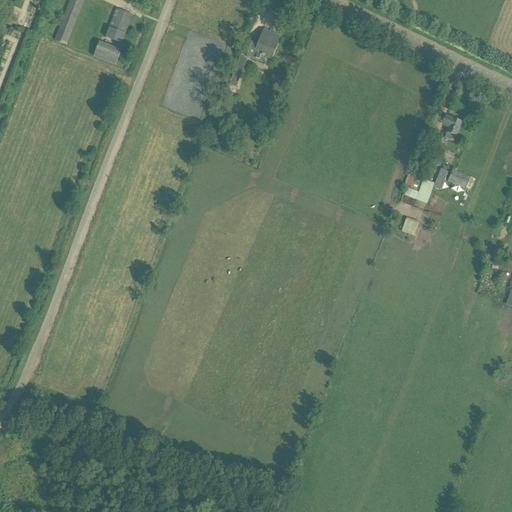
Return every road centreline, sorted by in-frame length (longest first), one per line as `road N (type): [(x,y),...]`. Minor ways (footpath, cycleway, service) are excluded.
road 1 (unknown): [(165,0),(12,391),(0,396)]
road 2 (tertiary): [(511,91),(325,0)]
